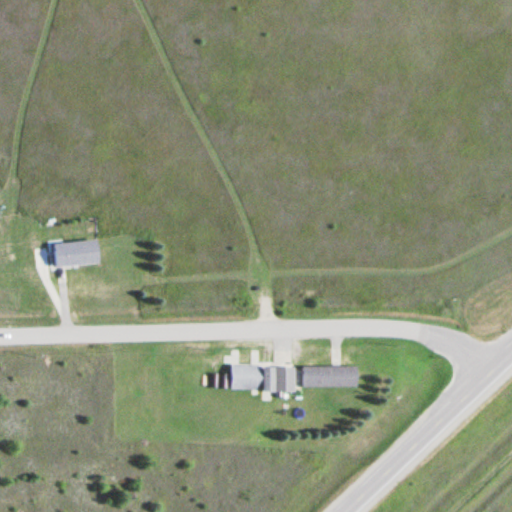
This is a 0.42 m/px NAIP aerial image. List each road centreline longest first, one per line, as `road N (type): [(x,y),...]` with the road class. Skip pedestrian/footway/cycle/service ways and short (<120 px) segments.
road 1 (residential): [(487,375),(458,350),(407,331),(0,338)]
road 2 (primary): [(511,351),(343,511)]
